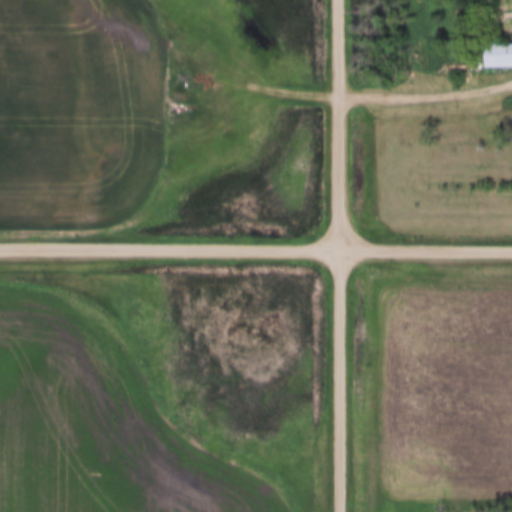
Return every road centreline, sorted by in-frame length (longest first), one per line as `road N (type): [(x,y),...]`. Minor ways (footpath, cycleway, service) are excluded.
road 1 (residential): [(336,0),(338,511)]
road 2 (residential): [(337,248),(511,248)]
road 3 (track): [(336,97),(268,87),(206,62)]
